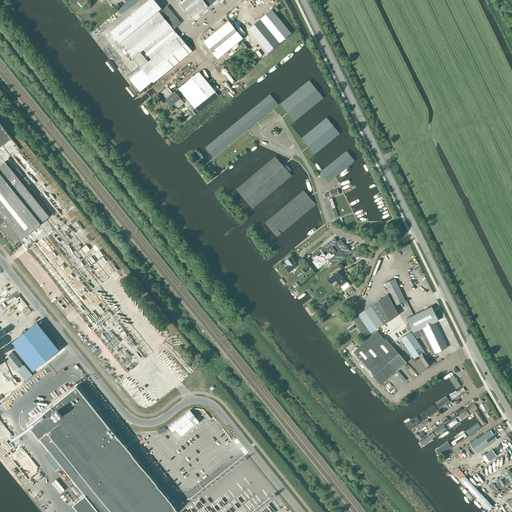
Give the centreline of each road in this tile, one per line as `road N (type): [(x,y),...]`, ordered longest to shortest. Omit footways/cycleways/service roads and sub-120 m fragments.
road 1 (tertiary): [(299,511),(209,403),(182,403),(147,424),(127,416),(0,258)]
road 2 (tertiary): [(417,232),(303,0)]
road 3 (tertiary): [(511,417),(417,232)]
road 4 (unclassified): [(417,232),(377,245),(334,230),(300,155)]
